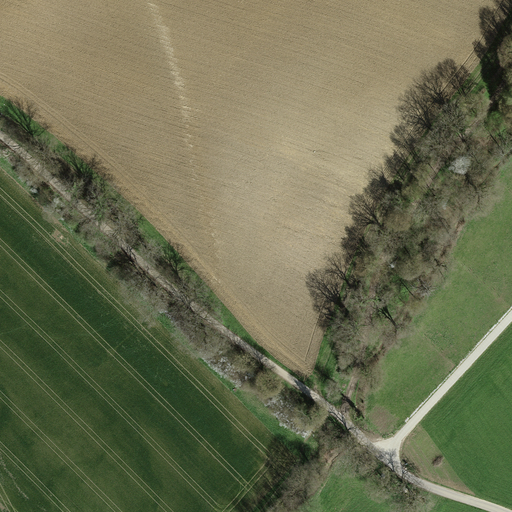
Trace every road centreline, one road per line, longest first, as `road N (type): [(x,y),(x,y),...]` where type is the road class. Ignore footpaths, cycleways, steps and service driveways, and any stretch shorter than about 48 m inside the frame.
road 1 (track): [(0,134),(157,276),(406,475),(503,511)]
road 2 (track): [(511,71),(395,248),(339,417)]
